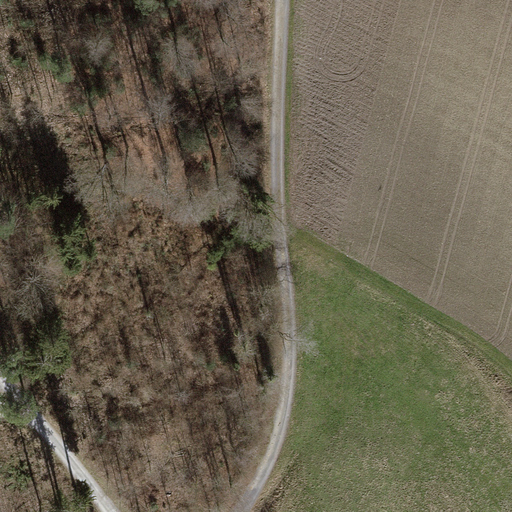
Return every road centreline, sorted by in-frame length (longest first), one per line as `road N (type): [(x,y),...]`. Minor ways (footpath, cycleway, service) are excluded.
road 1 (track): [(241,511),(277,425),(288,370),(277,171),(282,0)]
road 2 (track): [(10,385),(112,511)]
